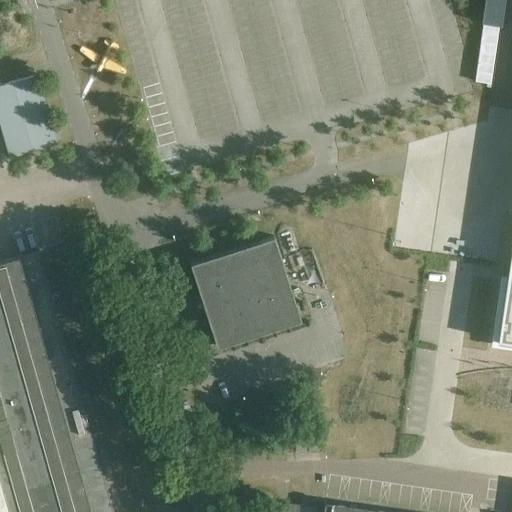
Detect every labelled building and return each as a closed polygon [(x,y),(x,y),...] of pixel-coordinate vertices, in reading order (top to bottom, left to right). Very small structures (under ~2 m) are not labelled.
[(486,0),(483,22),(502,25),(505,0),(486,0)] [(58,143),(57,141),(38,74),(0,84),(0,121),(10,157),(58,143)] [(511,227),(495,341),(511,343),(511,227)] [(302,319),(291,286),(274,235),(190,262),(202,300),(200,301),(203,310),(205,309),(217,347),(302,319)] [(0,511),(112,511),(39,250),(0,260),(0,511)] [(461,457),(461,442),(460,435),(448,435),(449,457),(461,457)] [(447,458),(446,441),(446,436),(434,436),(435,458),(447,458)] [(511,511),(510,511),(378,511),(357,509),(357,506),(349,505),(349,508),(326,504),(326,503),(324,503),(323,511),(511,511)]
